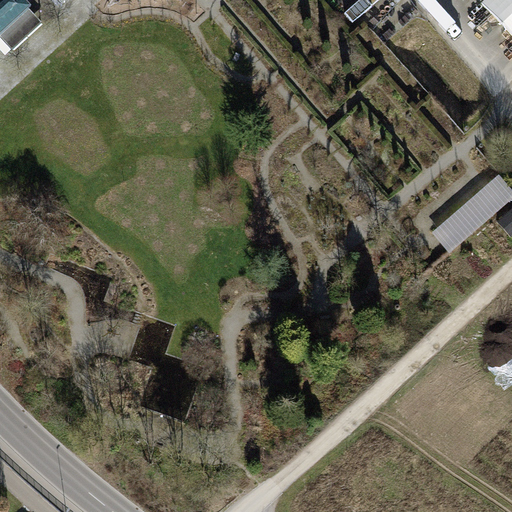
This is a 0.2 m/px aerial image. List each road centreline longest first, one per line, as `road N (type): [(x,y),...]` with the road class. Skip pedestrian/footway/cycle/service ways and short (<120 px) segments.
road 1 (track): [(248,511),(511,269)]
road 2 (tertiary): [(0,410),(113,511)]
